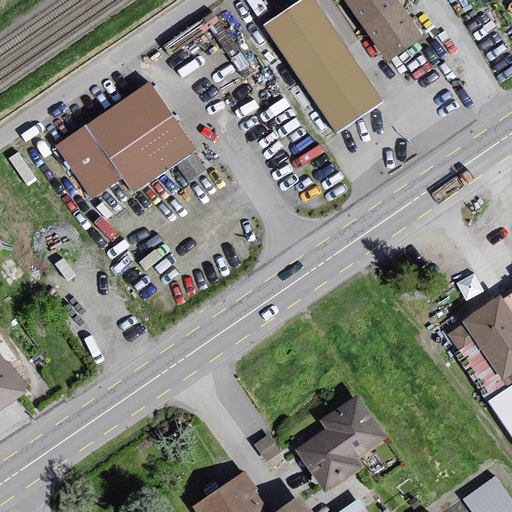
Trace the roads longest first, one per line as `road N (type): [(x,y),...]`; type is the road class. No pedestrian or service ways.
road 1 (primary): [(0,495),(511,141)]
road 2 (primary): [(511,120),(0,471)]
